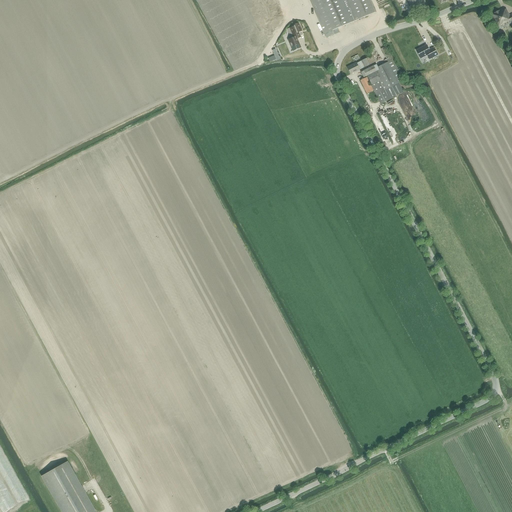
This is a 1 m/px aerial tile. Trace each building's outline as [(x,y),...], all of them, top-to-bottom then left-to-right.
[(369,0),(310,0),(327,38),(340,33),(338,28),(375,13),(369,0)] [(491,14),(499,29),(511,22),(511,14),(510,16),(506,9),(503,11),(502,9),(491,14)] [(301,47),(297,39),(301,37),(298,32),(302,31),(298,23),(293,26),(293,27),(290,28),(294,37),(288,40),(293,51),(301,47)] [(434,48),(429,50),(426,45),(416,51),(420,59),(427,55),(429,59),(437,55),(434,48)] [(360,81),(367,94),(373,91),(376,95),(380,104),(404,92),(399,83),(405,81),(394,59),(387,46),(381,49),(386,57),(388,62),(377,68),(376,65),(361,72),(363,78),(367,76),(371,85),(370,85),(366,78),(360,81)] [(277,61),(280,60),(276,49),(273,50),(275,56),(269,59),(270,62),(276,60),(277,61)] [(367,58),(356,64),(356,63),(347,67),(351,74),(376,62),(372,55),(367,58)] [(42,476),(62,511),(96,511),(68,461),(42,476)]
